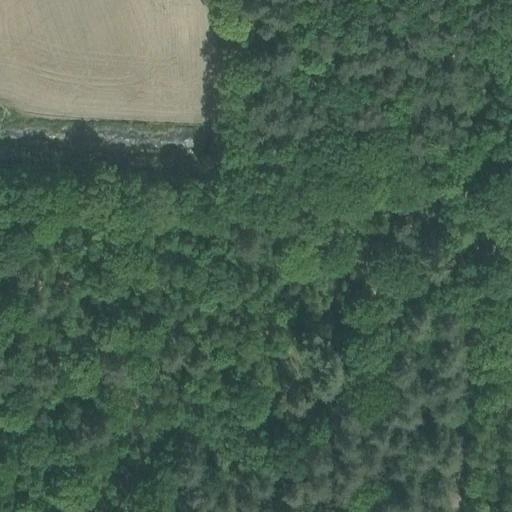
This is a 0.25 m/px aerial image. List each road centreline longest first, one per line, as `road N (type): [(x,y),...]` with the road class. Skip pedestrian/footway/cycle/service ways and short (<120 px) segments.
road 1 (track): [(444,511),(487,0)]
road 2 (track): [(511,135),(0,143)]
